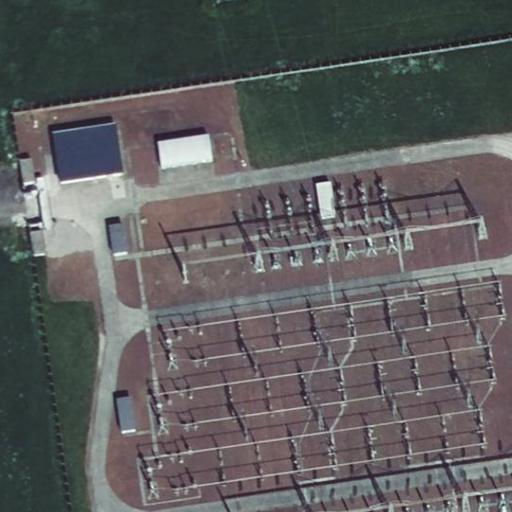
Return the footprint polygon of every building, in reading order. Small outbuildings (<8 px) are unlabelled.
[(115,128),(54,139),(61,183),(122,173),(115,128)] [(157,143),(161,168),(212,161),(208,136),(157,143)] [(331,182),(316,184),(321,218),(336,216),(331,182)] [(109,227),(114,256),(129,253),(124,225),(109,227)] [(116,400),(122,433),(137,430),(131,398),(116,400)]
